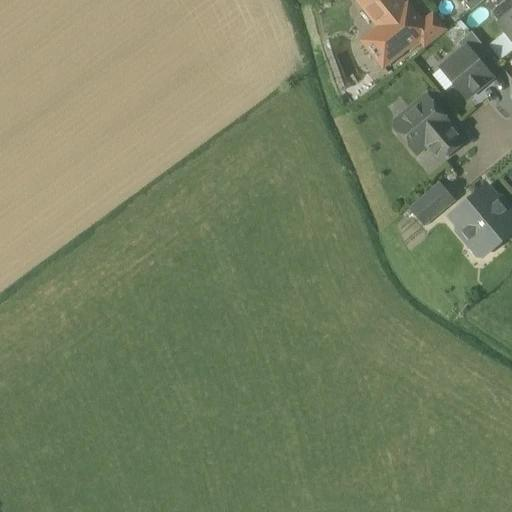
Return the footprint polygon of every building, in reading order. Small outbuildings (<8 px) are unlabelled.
[(405,8),(398,0),(359,0),(358,1),(380,29),(363,42),(383,68),(417,41),(428,32),(421,22),(408,6),(405,8)] [(461,0),(471,12),(486,0),(461,0)] [(511,0),(507,0),(490,14),(499,24),(511,14),(511,0)] [(448,31),(433,13),(421,22),(428,32),(417,41),(424,50),(448,31)] [(511,14),(499,24),(511,40),(511,14)] [(490,55),(472,33),(458,45),(463,51),(466,48),(479,64),(490,55)] [(463,51),(442,69),(467,99),(492,79),(479,64),(466,48),(463,51)] [(427,97),(410,112),(406,112),(397,119),(396,131),(416,155),(426,147),(450,127),(451,126),(427,97)] [(450,127),(426,147),(440,163),(464,143),(450,127)] [(454,204),(438,185),(422,198),(438,217),(454,204)] [(511,219),(486,189),(452,218),(461,229),(461,235),(468,243),(474,244),(480,251),(497,237),(501,242),(505,239),(510,240),(511,238),(511,219)] [(438,217),(422,198),(411,208),(427,227),(438,217)]
